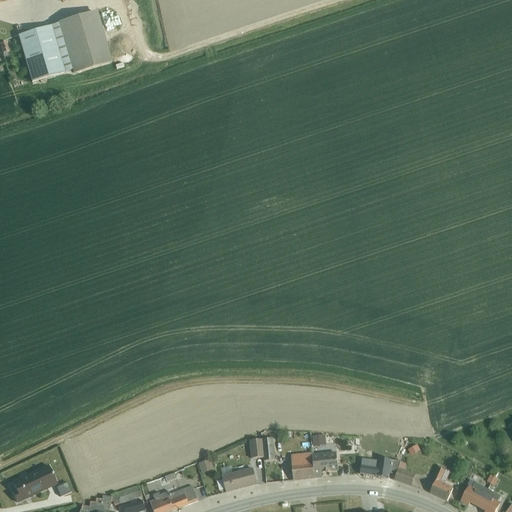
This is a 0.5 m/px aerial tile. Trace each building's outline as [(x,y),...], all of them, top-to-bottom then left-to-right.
[(59,29),(73,75),(106,65),(93,19),(59,29)] [(50,27),(17,36),(30,83),(63,74),(50,27)] [(1,44),(4,52),(10,50),(7,41),(1,44)] [(273,439),(262,440),(263,458),(264,461),(275,460),(273,439)] [(252,459),(263,458),(262,440),(250,441),(252,459)] [(408,450),(411,455),(419,451),(416,446),(408,450)] [(293,480),(314,478),(312,455),(312,453),(290,455),(293,480)] [(338,469),(337,453),(312,455),(314,478),(322,478),(322,470),(338,469)] [(362,460),(360,474),(388,478),(388,473),(396,474),(398,468),(400,461),(379,458),(377,468),(368,466),(369,461),(362,460)] [(210,461),(198,464),(201,474),(213,470),(210,461)] [(11,493),(16,504),(57,486),(48,467),(11,484),(15,491),(11,493)] [(434,487),(430,494),(447,502),(453,489),(453,488),(454,486),(446,482),(450,474),(445,471),(446,470),(439,467),(431,485),(434,487)] [(225,489),(225,492),(257,484),(253,468),(222,476),(223,480),(217,482),(220,491),(225,489)] [(396,474),(393,480),(411,486),(415,475),(398,468),(396,474)] [(469,468),(467,473),(473,477),(475,472),(469,468)] [(165,478),(167,483),(177,479),(175,474),(165,478)] [(491,476),(487,483),(494,486),(498,479),(491,476)] [(471,503),(478,507),(488,491),(476,484),(472,490),(469,488),(461,502),(469,506),(471,503)] [(150,502),(154,511),(172,511),(198,502),(192,486),(171,495),(170,492),(161,496),(160,493),(153,496),(155,501),(150,502)] [(204,487),(198,489),(201,499),(207,497),(204,487)] [(111,502),(114,503),(115,506),(130,502),(131,505),(123,507),(124,511),(145,511),(146,511),(143,501),(137,503),(136,500),(142,498),(139,488),(117,494),(118,495),(112,496),(113,499),(104,497),(103,501),(97,500),(97,504),(91,503),(91,509),(82,506),(80,511),(111,511),(113,509),(110,509),(111,502)] [(500,497),(488,491),(478,507),(486,511),(496,511),(500,505),(497,503),(500,497)]
